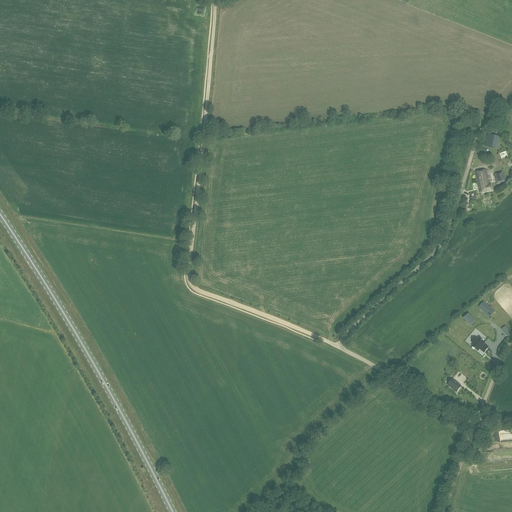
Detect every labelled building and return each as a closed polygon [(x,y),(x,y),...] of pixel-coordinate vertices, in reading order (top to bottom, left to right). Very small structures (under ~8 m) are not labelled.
[(499,137),(487,134),(485,146),(496,148),(499,137)] [(481,149),(480,156),(486,157),(487,153),(488,153),(489,150),(481,149)] [(486,170),(475,173),(480,193),(492,191),(491,185),(490,185),(486,170)] [(504,172),(494,174),(496,184),(507,182),(504,172)] [(484,301),(478,307),(489,317),(495,312),(484,301)] [(470,325),(476,321),(470,312),(464,316),(470,325)] [(480,332),(479,333),(491,346),(496,341),(493,338),(495,337),(484,325),(478,330),(480,332)] [(501,329),(507,337),(511,333),(506,326),(501,329)] [(479,338),(478,339),(476,337),(472,342),(474,344),(472,347),(478,351),(480,349),(484,353),(489,348),(484,344),(485,342),(479,338)] [(461,386),(452,379),(448,385),(456,392),(461,386)]
